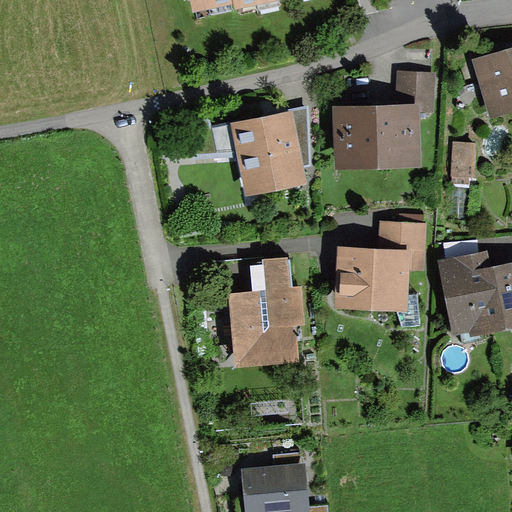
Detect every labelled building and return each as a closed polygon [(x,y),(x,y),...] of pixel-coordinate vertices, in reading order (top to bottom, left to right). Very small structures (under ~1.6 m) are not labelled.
[(511,100),(511,56),(484,65),(496,105),(511,100)] [(414,156),(413,109),(429,109),(431,76),(402,74),(400,108),(339,110),(341,158),(414,156)] [(309,147),(307,110),(287,114),(287,116),(240,125),(239,120),(210,126),(208,119),(188,124),(195,154),(243,152),(250,189),(300,179),(294,150),(309,147)] [(469,175),(473,175),(475,145),(454,144),(452,183),(468,184),(469,175)] [(417,293),(402,294),(403,268),(422,266),(423,224),(390,223),(389,255),(343,254),(341,300),(396,302),(396,311),(401,326),(420,325),(417,293)] [(470,240),(445,242),(446,256),(471,254),(470,240)] [(246,353),(297,348),(290,258),(263,260),(263,263),(250,264),(253,299),(241,300),(246,353)] [(484,261),(447,268),(460,333),(497,326),(496,319),(511,316),(511,270),(487,276),(484,261)] [(190,282),(194,332),(208,331),(204,281),(190,282)] [(300,451),(274,454),(275,470),(246,472),(249,511),(251,511),(294,509),(294,511),(327,511),(327,505),(304,507),(300,451)]
